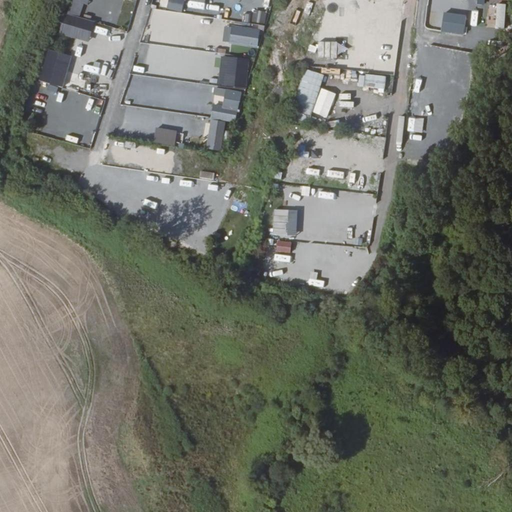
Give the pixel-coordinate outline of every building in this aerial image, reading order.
[(69,0),(60,34),(88,42),(94,21),(82,18),(87,0),(69,0)] [(167,0),(166,8),(180,12),(183,0),(167,0)] [(251,22),(265,23),(266,11),(252,10),(251,22)] [(225,24),(222,42),(257,47),(259,28),(225,24)] [(323,29),(318,53),(328,55),(332,30),(323,29)] [(63,86),(70,54),(45,49),(39,81),(63,86)] [(214,66),(223,69),(226,59),(216,56),(214,66)] [(246,90),(248,58),(226,57),(224,88),(246,90)] [(322,67),(321,73),(338,76),(339,70),(322,67)] [(309,123),(323,74),(303,69),(289,117),(309,123)] [(236,120),(240,89),(128,74),(124,105),(236,120)] [(358,88),(384,90),(385,76),(358,74),(358,88)] [(68,91),(66,101),(79,104),(81,94),(68,91)] [(182,118),(180,124),(196,127),(197,121),(182,118)] [(209,120),(206,149),(222,150),(224,121),(209,120)] [(136,124),(136,138),(151,139),(152,124),(136,124)] [(175,145),(177,130),(155,128),(153,143),(175,145)] [(200,174),(198,181),(213,184),(214,177),(200,174)] [(309,196),(310,187),(301,186),(301,195),(309,196)] [(314,207),(331,208),(332,193),(315,192),(314,207)] [(296,236),(297,210),(272,210),(272,235),(296,236)] [(341,242),(341,235),(324,233),(323,240),(341,242)] [(277,240),(275,250),(290,253),(292,243),(277,240)] [(320,259),(332,261),(334,249),(321,248),(320,259)] [(306,269),(302,281),(314,285),(318,272),(306,269)]
